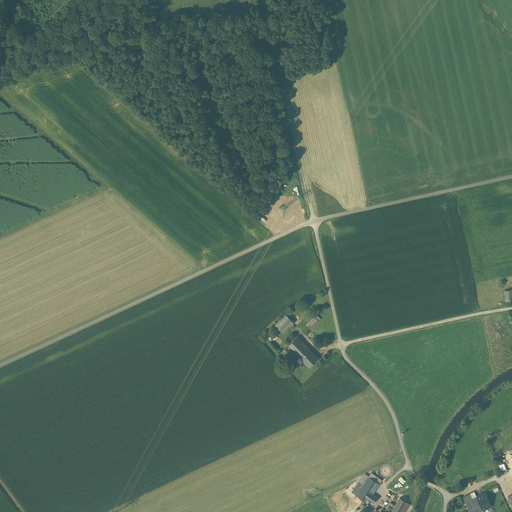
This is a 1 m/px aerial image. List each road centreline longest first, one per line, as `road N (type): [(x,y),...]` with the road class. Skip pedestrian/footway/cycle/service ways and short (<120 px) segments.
road 1 (unclassified): [(0,365),(313,221)]
road 2 (unclassified): [(444,511),(446,497),(412,471),(387,404),(345,358),(313,221)]
road 3 (track): [(313,221),(264,0)]
road 4 (unclassified): [(313,221),(511,176)]
